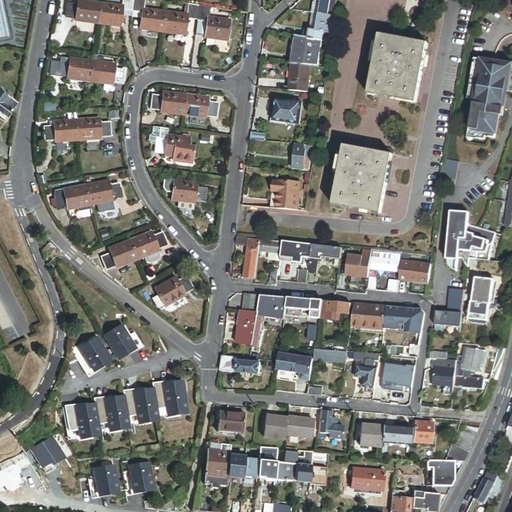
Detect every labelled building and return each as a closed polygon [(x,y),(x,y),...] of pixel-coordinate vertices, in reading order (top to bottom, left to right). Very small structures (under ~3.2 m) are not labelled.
[(0,0),(0,37),(8,36),(0,0)] [(98,24),(101,3),(79,0),(78,5),(68,4),(67,17),(76,18),(76,21),(98,24)] [(124,0),(123,6),(101,3),(98,24),(121,27),(123,10),(133,11),(134,0),(124,0)] [(144,9),(144,0),(134,0),(133,11),(143,12),(141,30),(163,33),(166,12),(144,9)] [(320,14),(322,1),(316,0),(313,3),(311,13),(319,14),(320,14)] [(320,14),(335,16),(336,0),(321,0),(322,1),(320,14)] [(188,15),(166,12),(163,33),(185,35),(188,18),(198,20),(200,7),(190,5),(188,15)] [(209,18),(210,8),(200,7),(198,20),(196,35),(205,37),(205,38),(207,39),(207,38),(215,39),(228,41),(231,21),(209,18)] [(319,14),(311,13),(309,30),(317,32),(319,14)] [(332,34),(335,16),(320,14),(319,14),(317,32),(332,34)] [(317,32),(309,30),(308,30),(307,38),(323,41),(331,42),(332,34),(317,32)] [(381,34),(379,43),(375,64),(369,94),(418,104),(423,73),(427,53),(429,44),(381,34)] [(294,64),(310,66),(319,66),(320,60),(323,41),(307,38),(295,36),(294,46),(297,47),(294,64)] [(214,45),(215,39),(207,38),(207,39),(206,47),(214,45)] [(91,82),(93,61),(71,58),(70,64),(60,62),(58,75),(68,76),(68,79),(91,82)] [(511,65),(474,59),(471,76),(475,77),(472,98),(474,98),(474,101),(468,135),(476,137),(476,140),(487,142),(488,138),(497,140),(498,131),(502,109),(505,109),(508,95),(508,90),(511,90),(511,65)] [(116,64),(93,61),(91,82),(113,85),(113,82),(123,84),(125,70),(115,69),(116,64)] [(290,91),(307,93),(310,66),(294,64),(292,64),(290,91)] [(0,114),(7,119),(17,104),(0,92),(0,114)] [(161,112),(184,116),(186,96),(164,93),(163,98),(153,96),(151,109),(161,111),(161,112)] [(186,96),(184,116),(206,118),(206,117),(217,118),(218,105),(208,104),(209,99),(186,96)] [(277,100),(274,121),(300,125),(303,104),(277,100)] [(99,119),(77,120),(78,141),(101,140),(101,137),(111,137),(110,123),(100,124),(99,119)] [(78,141),(77,120),(55,122),(55,127),(50,127),(45,128),(46,141),(56,141),(56,143),(78,141)] [(169,137),(170,129),(153,127),(152,135),(150,136),(149,141),(151,143),(158,144),(158,140),(168,142),(169,137)] [(252,133),(251,140),(264,142),(265,134),(252,133)] [(158,144),(157,154),(166,155),(166,157),(174,158),(188,160),(190,148),(191,140),(169,137),(168,142),(158,140),(158,144)] [(304,172),(304,171),(307,146),(296,145),(293,171),(304,172)] [(311,160),(313,161),(315,147),(307,146),(304,171),(309,171),(311,160)] [(345,146),(344,155),(340,175),(334,206),(383,215),(389,185),(393,164),(394,156),(345,146)] [(195,148),(190,148),(188,160),(174,158),(174,163),(193,165),(195,148)] [(459,162),(445,160),(441,183),(455,186),(459,162)] [(108,181),(85,186),(89,206),(112,201),(111,199),(121,197),(118,184),(109,186),(108,181)] [(175,181),(172,201),(194,204),(195,201),(205,203),(206,189),(197,188),(197,184),(175,181)] [(301,182),(276,181),(275,194),(277,194),(276,209),(298,211),(299,200),(300,192),(301,182)] [(66,208),(67,211),(77,209),(89,206),(85,186),(63,190),(64,195),(55,197),(54,197),(57,210),(66,208)] [(495,233),(469,226),(470,213),(450,212),(448,261),(459,261),(460,256),(464,257),(463,262),(469,269),(470,259),(488,261),(489,253),(495,233)] [(158,249),(167,246),(162,233),(153,237),(151,232),(130,240),(138,260),(144,257),(146,263),(149,264),(159,261),(161,258),(158,252),(159,252),(158,249)] [(249,239),(238,238),(237,246),(248,247),(249,239)] [(260,240),(249,239),(248,247),(244,278),(255,279),(259,252),(260,241),(260,240)] [(138,260),(130,240),(108,249),(110,254),(101,257),(106,270),(115,266),(116,269),(138,260)] [(281,258),(283,242),(273,241),(273,242),(260,241),(259,252),(272,254),(271,254),(278,255),(277,257),(281,258)] [(311,259),(313,245),(283,242),(281,258),(280,262),(293,263),(294,258),(303,259),(311,259)] [(45,261),(56,249),(49,243),(41,252),(45,261)] [(341,260),(342,249),(342,247),(313,245),(311,259),(309,274),(316,275),(318,260),(322,261),(323,258),(341,260)] [(369,279),(373,250),(364,249),(363,257),(349,256),(350,250),(342,249),(341,260),(340,263),(348,264),(347,276),(349,277),(358,278),(369,279)] [(374,253),(372,269),(398,272),(400,256),(374,253)] [(458,272),(459,261),(448,261),(448,264),(449,267),(451,269),(452,269),(454,270),(455,271),(456,271),(457,271),(458,272)] [(431,267),(402,263),(399,283),(429,287),(431,267)] [(271,281),(267,286),(277,287),(279,271),(272,271),(271,281)] [(300,271),(298,284),(306,285),(308,272),(300,271)] [(177,283),(175,279),(155,290),(158,296),(152,299),(157,307),(160,309),(165,307),(165,308),(185,297),(183,295),(192,290),(186,278),(177,283)] [(488,304),(489,304),(491,280),(473,278),(470,302),(488,304)] [(461,314),(463,291),(448,290),(447,313),(461,314)] [(261,296),(244,295),(242,312),(258,314),(261,296)] [(288,298),(261,296),(258,314),(254,338),(258,338),(262,317),(266,318),(267,309),(287,312),(287,309),(288,298)] [(324,301),(288,298),(287,309),(311,311),(311,318),(321,319),(324,301)] [(327,312),(328,302),(324,301),(321,319),(321,320),(338,322),(339,315),(348,316),(349,304),(347,304),(346,314),(327,312)] [(347,304),(328,302),(327,312),(346,314),(347,304)] [(488,304),(470,302),(468,319),(487,321),(488,304)] [(385,307),(354,304),(352,328),(383,331),(383,330),(385,307)] [(421,311),(385,307),(383,330),(404,332),(404,333),(413,333),(414,330),(421,331),(424,315),(421,311)] [(242,312),(241,312),(237,344),(252,346),(254,338),(258,314),(242,312)] [(460,328),(461,314),(447,313),(436,312),(435,326),(436,326),(436,329),(443,329),(443,326),(460,328)] [(129,356),(142,349),(133,335),(129,337),(127,339),(122,329),(121,328),(104,337),(118,361),(124,357),(128,355),(129,356)] [(100,369),(104,366),(110,362),(96,340),(79,351),(84,359),(78,363),(87,377),(93,373),(94,375),(101,371),(100,369)] [(461,363),(456,363),(455,376),(462,377),(463,368),(479,371),(484,351),(465,347),(463,357),(461,363)] [(345,353),(315,351),(314,359),(314,361),(344,363),(345,353)] [(430,352),(430,360),(433,360),(446,361),(446,353),(430,352)] [(356,366),(355,377),(364,378),(375,380),(378,364),(379,356),(374,355),(361,354),(350,353),(349,360),(355,361),(356,359),(363,360),(362,367),(356,366)] [(314,359),(280,354),(276,380),(293,383),(294,374),(300,375),(300,377),(302,380),(310,382),(314,361),(314,359)] [(239,359),(222,358),(221,373),(260,376),(261,364),(238,362),(239,359)] [(456,363),(456,362),(446,361),(433,360),(433,368),(435,368),(434,385),(454,386),(455,376),(456,363)] [(412,393),(416,367),(406,366),(406,367),(385,365),(382,384),(396,386),(396,392),(412,393)] [(484,389),(484,379),(462,377),(455,376),(454,386),(484,389)] [(374,394),(375,380),(364,378),(362,392),(374,394)] [(153,391),(156,412),(166,411),(167,419),(188,415),(182,383),(175,384),(168,385),(167,383),(152,386),(153,391)] [(309,388),(308,396),(322,397),(323,390),(309,388)] [(156,412),(153,391),(146,392),(139,393),(138,391),(123,393),(124,399),(127,419),(137,418),(139,426),(158,423),(157,420),(156,412)] [(108,425),(109,433),(129,430),(128,427),(127,419),(124,399),(117,400),(110,401),(109,399),(94,401),(95,407),(98,427),(108,425)] [(98,427),(95,407),(88,408),(80,409),(80,407),(65,409),(69,433),(77,432),(78,440),(100,437),(100,434),(98,427)] [(332,410),(321,409),(318,437),(324,438),(325,433),(329,434),(330,425),(336,426),(337,419),(331,418),(332,410)] [(156,412),(157,420),(167,419),(166,411),(156,412)] [(242,434),(244,414),(220,412),(218,432),(242,434)] [(265,417),(262,438),(283,440),(286,420),(265,417)] [(511,417),(511,421),(502,443),(511,446),(511,417)] [(127,419),(128,427),(139,426),(137,418),(127,419)] [(313,421),(287,418),(285,436),(311,439),(313,421)] [(415,422),(415,425),(414,437),(413,444),(430,445),(432,424),(415,422)] [(100,434),(109,433),(108,425),(98,427),(100,434)] [(336,426),(330,425),(329,434),(329,440),(342,441),(344,427),(336,426)] [(382,444),(383,428),(362,426),(360,447),(381,448),(382,444)] [(469,453),(480,429),(464,426),(455,446),(469,453)] [(411,431),(383,428),(382,444),(410,446),(411,437),(411,431)] [(65,458),(51,437),(30,451),(42,469),(51,463),(53,466),(65,458)] [(220,453),(231,454),(231,451),(232,446),(221,445),(220,453)] [(455,446),(452,445),(446,462),(455,462),(464,462),(469,453),(455,446)] [(231,456),(231,454),(220,453),(207,451),(205,475),(229,477),(231,456)] [(327,455),(319,454),(319,462),(326,463),(327,455)] [(243,476),(245,459),(245,458),(231,456),(229,477),(236,478),(243,479),(243,476)] [(257,478),(259,462),(259,460),(245,459),(243,476),(245,478),(250,479),(251,477),(257,478)] [(274,482),(276,464),(259,462),(257,478),(257,479),(264,479),(264,481),(267,481),(274,482)] [(446,462),(427,462),(427,470),(432,470),(432,487),(450,489),(454,480),(455,462),(446,462)] [(147,490),(154,489),(149,464),(129,467),(130,472),(123,473),(126,492),(134,490),(135,494),(143,493),(143,491),(147,490)] [(294,482),(295,466),(276,464),(274,482),(274,486),(283,487),(283,481),(288,482),(294,482)] [(310,467),(295,466),(294,482),(303,483),(309,484),(310,467)] [(112,493),(119,492),(114,467),(94,471),(95,475),(88,476),(91,495),(99,494),(100,498),(108,496),(108,494),(112,493)] [(326,469),(310,467),(309,484),(309,485),(317,486),(324,486),(326,469)] [(352,468),(350,489),(367,490),(382,492),(384,471),(352,468)] [(504,480),(488,473),(475,499),(485,504),(488,496),(492,498),(493,496),(498,498),(504,480)] [(229,477),(205,475),(204,485),(212,486),(211,489),(217,489),(220,487),(228,488),(229,477)] [(403,491),(392,490),(389,511),(408,511),(409,500),(402,500),(403,491)] [(432,494),(413,492),(411,510),(425,511),(437,511),(446,495),(432,494)] [(162,508),(159,507),(159,511),(171,511),(175,511),(177,496),(162,508)] [(200,499),(199,511),(207,511),(209,499),(200,499)] [(233,501),(232,511),(239,511),(241,502),(233,501)] [(248,511),(249,503),(241,502),(239,511),(248,511)]
